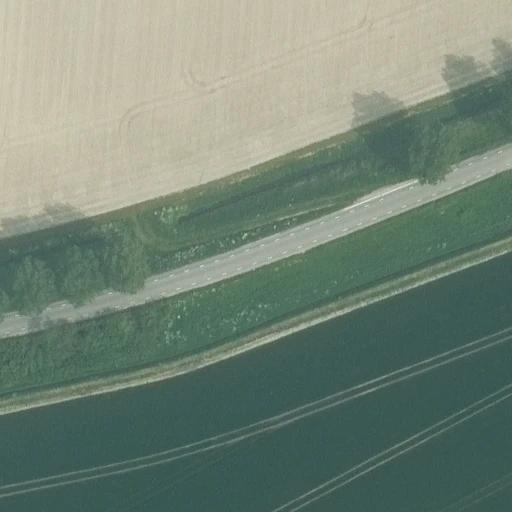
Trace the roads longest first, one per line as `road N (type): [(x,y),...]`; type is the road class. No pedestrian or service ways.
road 1 (track): [(220,313),(367,242),(431,188),(353,197),(168,248),(147,238),(142,220)]
road 2 (tertiary): [(511,156),(207,273),(0,327)]
